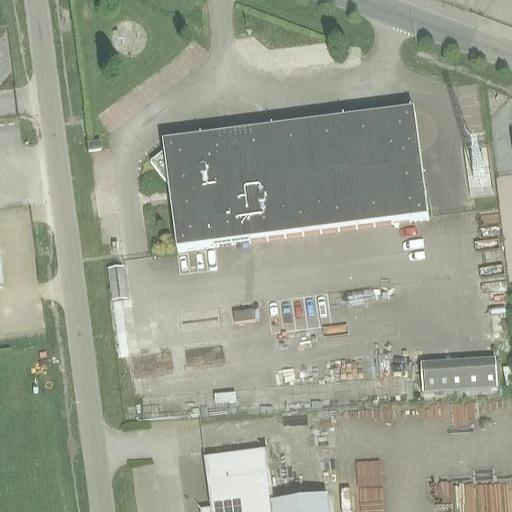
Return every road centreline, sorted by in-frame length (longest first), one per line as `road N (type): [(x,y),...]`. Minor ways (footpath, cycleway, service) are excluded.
road 1 (unclassified): [(101,511),(37,0)]
road 2 (unclassified): [(341,0),(511,66)]
